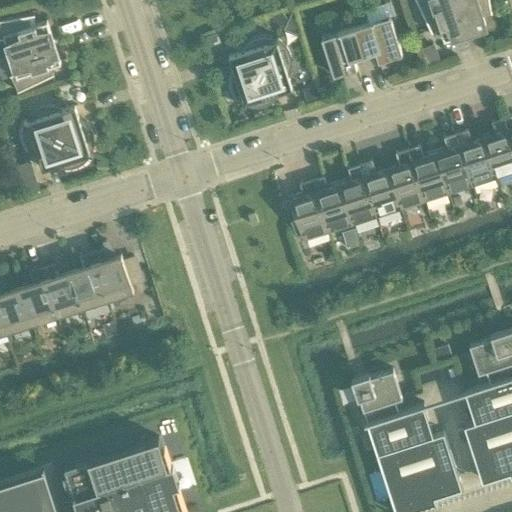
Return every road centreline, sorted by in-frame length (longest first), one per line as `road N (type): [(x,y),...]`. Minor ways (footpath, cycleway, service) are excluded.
road 1 (residential): [(183,181),(511,75)]
road 2 (track): [(238,352),(0,429)]
road 3 (residential): [(0,239),(183,181)]
road 4 (residential): [(183,181),(126,0)]
road 5 (residential): [(238,352),(183,181)]
road 6 (unclassified): [(289,511),(238,352)]
